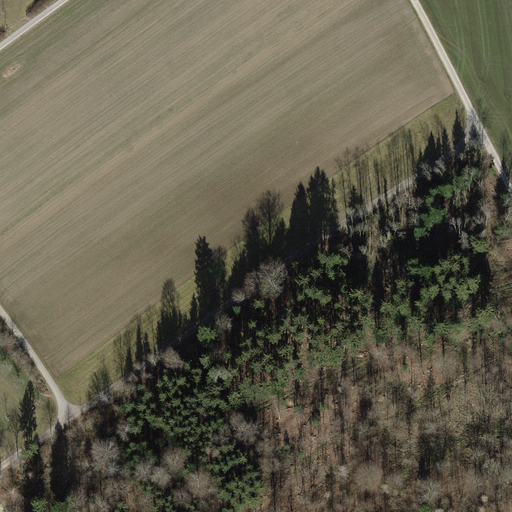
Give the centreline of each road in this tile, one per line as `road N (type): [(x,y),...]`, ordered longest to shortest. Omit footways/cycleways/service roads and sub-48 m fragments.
road 1 (track): [(72,416),(340,224),(484,135)]
road 2 (track): [(412,0),(484,135)]
road 3 (track): [(72,416),(0,309)]
